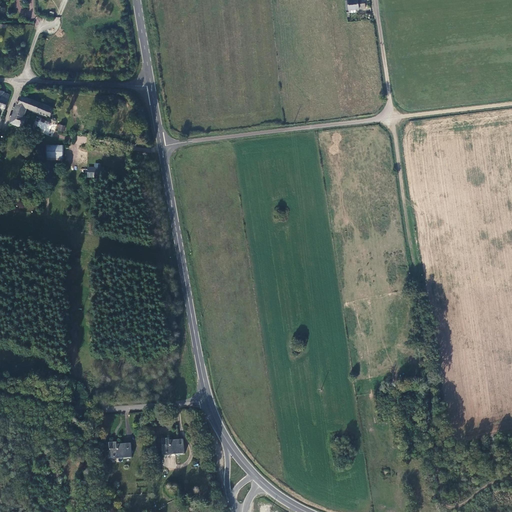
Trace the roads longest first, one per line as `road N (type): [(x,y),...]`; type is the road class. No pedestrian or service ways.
road 1 (secondary): [(160,145),(208,402)]
road 2 (unclassified): [(385,112),(160,145)]
road 3 (unclassified): [(208,402),(95,411),(0,392)]
road 4 (unclassified): [(151,85),(20,81)]
road 5 (track): [(385,112),(511,103)]
